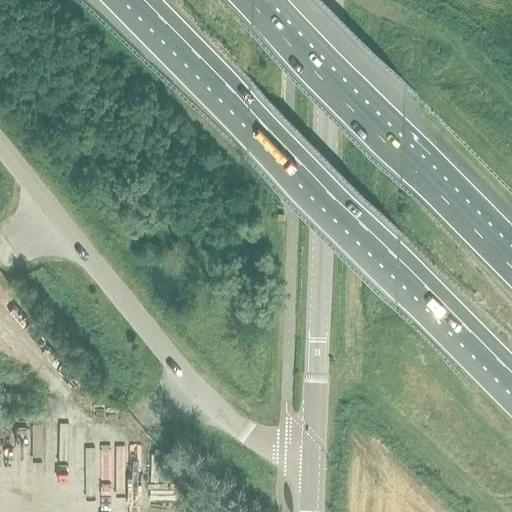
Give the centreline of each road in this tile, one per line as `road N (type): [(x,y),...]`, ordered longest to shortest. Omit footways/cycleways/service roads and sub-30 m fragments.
road 1 (motorway): [(143,0),(511,372)]
road 2 (unclassified): [(315,446),(260,443),(243,432),(0,146)]
road 3 (tertiary): [(315,446),(331,0)]
road 4 (motorway): [(511,266),(252,4)]
